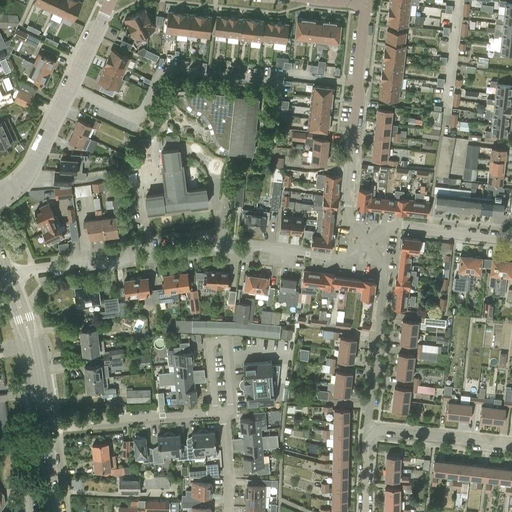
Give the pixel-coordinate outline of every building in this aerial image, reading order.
[(47,0),(44,7),(53,12),(58,0),(47,0)] [(58,0),(53,12),(64,16),(71,0),(58,0)] [(77,0),(71,0),(64,16),(73,21),(82,2),(77,0)] [(505,7),(504,14),(511,15),(511,4),(506,4),(506,1),(500,0),(499,6),(505,7)] [(388,13),(409,15),(410,4),(389,2),(388,13)] [(134,14),(145,34),(155,29),(144,8),(134,14)] [(177,34),(179,12),(167,11),(165,32),(177,34)] [(179,12),(177,34),(187,35),(190,13),(179,12)] [(198,36),(200,14),(190,13),(187,35),(198,36)] [(409,15),(388,13),(387,24),(408,26),(409,15)] [(17,26),(19,21),(18,16),(17,15),(0,14),(0,26),(8,27),(8,25),(17,26)] [(145,34),(134,14),(124,19),(137,42),(147,37),(145,34)] [(212,16),(200,14),(198,36),(209,37),(212,16)] [(503,24),(511,25),(511,15),(504,14),(503,20),(501,20),(501,19),(496,18),(495,23),(503,24)] [(227,36),(229,17),(216,15),(214,35),(227,36)] [(239,38),(241,18),(229,17),(227,36),(239,38)] [(239,39),(250,40),(253,19),(242,17),(241,18),(239,38),(239,39)] [(295,39),(306,40),(308,19),(297,18),(295,39)] [(261,40),(264,21),(264,20),(253,19),(250,40),(261,41),(261,40)] [(308,19),(306,40),(317,41),(319,20),(308,19)] [(327,43),(330,21),(319,20),(317,41),(327,43)] [(261,40),(274,42),(276,23),(264,21),(261,40)] [(330,21),(327,43),(338,44),(341,22),(330,21)] [(289,24),(276,23),(274,42),(287,43),(289,24)] [(495,28),(494,33),(511,35),(511,25),(503,24),(502,30),(500,30),(500,29),(495,28)] [(17,29),(14,35),(25,40),(28,34),(17,29)] [(387,30),(385,43),(404,45),(406,32),(387,30)] [(501,37),(501,44),(511,45),(511,35),(494,33),(494,37),(499,38),(499,36),(501,37)] [(132,46),(123,41),(120,46),(130,50),(132,46)] [(406,45),(404,45),(385,43),(384,43),(383,54),(404,56),(406,45)] [(0,48),(0,58),(4,57),(8,59),(13,47),(9,44),(6,45),(6,46),(0,48)] [(511,55),(511,45),(501,44),(500,51),(494,50),(493,55),(500,56),(500,55),(511,55)] [(30,61),(49,70),(54,60),(47,56),(49,51),(42,47),(39,52),(38,53),(35,51),(30,61)] [(111,49),(106,60),(126,69),(130,58),(111,49)] [(382,64),(403,67),(404,56),(383,54),(382,64)] [(476,67),(487,69),(488,58),(480,57),(480,62),(477,62),(476,67)] [(44,81),(49,70),(30,61),(25,59),(22,65),(27,67),(28,66),(32,68),(29,74),(34,77),(32,82),(41,87),(44,81)] [(121,79),(126,69),(106,60),(102,70),(103,70),(121,79)] [(318,65),(317,72),(324,73),(325,62),(318,61),(318,65)] [(403,67),(382,64),(381,75),(402,77),(403,67)] [(97,81),(111,88),(115,90),(115,89),(119,91),(124,80),(121,79),(103,70),(97,81)] [(379,86),(380,86),(399,88),(401,88),(402,77),(381,75),(379,86)] [(496,87),(495,94),(511,96),(511,87),(511,86),(497,84),(497,81),(490,81),(490,86),(496,87)] [(312,85),(310,96),(332,99),(333,87),(312,85)] [(398,101),(399,88),(380,86),(379,99),(398,101)] [(258,98),(170,89),(170,90),(187,91),(186,100),(189,106),(195,110),(199,111),(202,113),(205,116),(208,120),(210,124),(212,129),(215,136),(218,142),(222,147),(228,149),(238,150),(238,152),(251,154),(251,156),(252,156),(258,98)] [(22,91),(20,96),(30,101),(33,95),(22,91)] [(0,106),(14,101),(13,100),(10,93),(0,97),(0,106)] [(494,104),(510,106),(511,96),(495,94),(494,101),(492,101),(492,99),(487,98),(486,103),(494,104)] [(30,101),(20,96),(17,102),(28,107),(30,101)] [(331,109),(332,99),(310,96),(309,107),(331,109)] [(486,108),(485,114),(509,116),(510,116),(511,106),(510,106),(494,104),(493,111),(491,111),(491,109),(486,108)] [(308,118),(330,120),(331,109),(309,107),(308,118)] [(376,122),(390,124),(391,111),(377,110),(376,122)] [(492,117),(492,124),(508,126),(509,116),(485,114),(485,118),(490,118),(490,117),(492,117)] [(0,121),(0,134),(7,131),(13,129),(8,118),(0,121)] [(330,120),(308,118),(307,129),(329,132),(330,120)] [(78,120),(73,131),(86,137),(91,126),(78,120)] [(93,127),(98,129),(101,123),(96,120),(93,127)] [(460,130),(470,130),(471,121),(461,120),(460,130)] [(425,127),(439,129),(440,123),(426,121),(425,127)] [(390,124),(376,122),(375,134),(388,136),(393,136),(393,132),(396,132),(397,125),(390,124)] [(508,126),(492,124),(491,131),(485,130),(484,137),(491,137),(491,135),(506,137),(508,126)] [(423,128),(421,137),(438,139),(439,130),(423,128)] [(13,129),(7,131),(0,134),(0,154),(7,152),(4,146),(12,142),(18,139),(13,129)] [(86,137),(73,131),(68,142),(85,150),(90,139),(86,137)] [(313,151),(326,152),(328,141),(312,139),(313,134),(292,131),(292,138),(291,140),(304,141),(304,143),(313,144),(313,151)] [(387,148),(388,136),(375,134),(373,147),(387,148)] [(442,143),(454,145),(455,138),(443,136),(442,143)] [(386,161),(387,148),(373,147),(372,159),(386,161)] [(491,148),(490,160),(505,161),(506,149),(491,148)] [(180,165),(178,149),(162,151),(164,167),(162,168),(166,194),(145,196),(147,212),(164,210),(163,209),(169,209),(169,208),(186,206),(190,206),(191,207),(207,204),(205,188),(185,191),(181,165),(180,165)] [(326,152),(313,151),(312,157),(306,156),(306,161),(302,160),(301,166),(308,167),(309,162),(311,162),(311,163),(325,164),(326,152)] [(116,152),(114,157),(122,160),(123,156),(116,152)] [(59,158),(58,170),(81,172),(82,161),(87,161),(87,155),(70,154),(70,159),(59,158)] [(271,167),(271,168),(282,169),(284,158),(273,157),(272,167),(271,167)] [(503,173),(505,161),(490,160),(489,171),(503,173)] [(278,211),(282,169),(271,168),(270,173),(271,173),(270,181),(273,181),(270,210),(278,211)] [(291,181),(291,175),(294,175),(295,170),(284,168),(284,174),(285,174),(284,180),(291,181)] [(81,172),(58,170),(53,169),(52,183),(60,183),(60,187),(69,186),(70,183),(74,183),(74,178),(85,179),(86,172),(81,172)] [(472,170),(465,169),(464,181),(471,182),(472,170)] [(503,173),(489,171),(488,183),(502,184),(503,173)] [(316,184),(339,187),(340,176),(326,175),(317,174),(316,184)] [(244,179),(235,179),(234,186),(235,186),(234,205),(242,206),(244,179)] [(295,182),(291,181),(284,180),(284,185),(293,186),(293,187),(309,189),(309,184),(295,182)] [(76,197),(91,195),(90,184),(74,186),(76,197)] [(339,187),(316,184),(316,187),(324,189),(323,195),(338,197),(339,187)] [(72,197),(71,186),(54,188),(56,199),(72,197)] [(368,208),(368,207),(369,190),(358,189),(356,208),(363,209),(363,208),(368,208)] [(385,199),(371,198),(371,195),(374,196),(375,190),(372,190),(369,190),(368,207),(370,208),(384,209),(385,199)] [(396,201),(385,199),(384,209),(397,211),(399,191),(395,190),(394,196),(396,196),(396,201)] [(404,191),(399,191),(397,211),(397,213),(407,214),(409,200),(403,199),(404,191)] [(409,200),(407,214),(417,215),(420,193),(415,193),(414,198),(417,198),(416,201),(412,200),(409,200)] [(424,194),(420,193),(417,215),(427,217),(429,202),(421,201),(421,199),(424,199),(424,194)] [(446,209),(448,194),(436,193),(434,207),(446,209)] [(334,207),(337,208),(338,197),(323,195),(315,194),(314,204),(334,207)] [(459,195),(448,194),(446,209),(457,210),(459,195)] [(470,197),(459,195),(457,210),(468,211),(470,197)] [(481,198),(470,197),(468,211),(479,212),(481,198)] [(492,199),(481,198),(479,212),(491,213),(492,199)] [(120,211),(118,199),(111,200),(113,212),(120,211)] [(504,200),(492,199),(491,213),(502,215),(504,200)] [(40,222),(45,231),(58,225),(48,204),(40,208),(42,211),(37,214),(36,212),(35,213),(39,223),(40,222)] [(334,207),(314,204),(313,209),(318,210),(317,221),(332,222),(334,207)] [(66,208),(68,218),(75,217),(73,207),(66,208)] [(102,219),(102,218),(101,209),(95,210),(96,219),(94,220),(97,237),(105,236),(102,219)] [(243,228),(254,229),(255,215),(256,215),(256,211),(243,210),(242,220),(244,221),(243,228)] [(255,215),(254,229),(265,230),(265,224),(267,224),(268,216),(256,215),(255,215)] [(290,234),(292,217),(281,215),(279,233),(290,234)] [(78,240),(75,217),(68,218),(71,241),(78,240)] [(109,218),(102,218),(102,219),(105,236),(118,234),(115,217),(109,218)] [(292,217),(290,234),(301,235),(303,218),(292,217)] [(97,237),(94,220),(83,221),(84,229),(87,229),(89,238),(97,237)] [(331,236),(332,222),(317,221),(315,231),(308,230),(307,237),(311,237),(314,238),(315,234),(331,236)] [(58,225),(45,231),(43,232),(48,244),(64,236),(58,225)] [(330,238),(331,236),(315,234),(314,238),(311,237),(310,247),(330,250),(332,238),(330,238)] [(401,249),(416,251),(418,251),(419,239),(401,237),(401,238),(399,238),(399,244),(401,244),(400,249),(401,249)] [(453,243),(439,242),(438,254),(446,254),(446,248),(452,249),(453,243)] [(68,243),(58,245),(60,252),(69,250),(68,243)] [(416,251),(401,249),(399,263),(409,264),(411,252),(416,253),(416,251)] [(453,290),(467,290),(468,279),(471,257),(461,255),(459,270),(459,275),(459,278),(454,277),(453,290)] [(481,258),(471,257),(468,279),(467,290),(472,291),(474,271),(479,272),(481,258)] [(494,295),(498,295),(500,282),(503,260),(493,259),(491,273),(496,274),(494,295)] [(511,265),(511,261),(503,260),(500,282),(498,295),(504,296),(507,275),(511,275),(511,265)] [(408,271),(409,264),(399,263),(397,278),(418,280),(418,276),(416,276),(416,272),(408,271)] [(216,286),(217,271),(206,270),(206,278),(196,278),(197,288),(203,289),(203,291),(216,291),(216,286)] [(303,270),(301,289),(301,293),(311,294),(314,272),(303,270)] [(228,272),(217,271),(216,286),(230,287),(230,279),(227,279),(228,272)] [(322,289),(324,273),(314,272),(311,294),(316,295),(317,289),(315,289),(315,288),(322,289)] [(200,311),(199,304),(197,289),(191,290),(189,278),(187,279),(186,273),(174,274),(176,289),(187,288),(190,306),(190,312),(200,311)] [(332,297),(334,276),(334,274),(324,273),(322,289),(321,295),(332,297)] [(162,288),(157,289),(158,303),(172,301),(170,290),(176,289),(174,274),(162,276),(163,282),(161,282),(162,288)] [(256,290),(257,276),(247,274),(246,282),(243,281),(242,289),(242,291),(248,292),(248,289),(256,290)] [(268,277),(257,276),(256,290),(268,292),(269,285),(267,284),(268,277)] [(349,278),(334,276),(332,297),(336,297),(337,292),(335,292),(335,287),(347,289),(349,278)] [(298,291),(295,291),(296,279),(280,277),(279,288),(280,288),(278,300),(287,302),(286,305),(296,306),(298,291)] [(158,303),(157,289),(151,290),(150,283),(148,284),(147,278),(135,280),(137,294),(144,293),(146,304),(158,303)] [(361,295),(363,280),(349,278),(347,289),(357,290),(356,298),(361,298),(361,295)] [(418,280),(397,278),(395,278),(394,287),(408,289),(409,283),(412,283),(412,285),(417,285),(418,280)] [(363,280),(361,295),(361,298),(373,299),(375,280),(363,279),(363,280)] [(123,296),(137,294),(135,280),(123,281),(124,287),(122,287),(123,296)] [(90,286),(90,284),(82,285),(83,287),(76,288),(77,294),(75,294),(77,309),(86,308),(85,303),(99,301),(96,285),(90,286)] [(407,297),(408,289),(394,287),(392,298),(415,300),(415,296),(410,296),(410,297),(407,297)] [(234,303),(235,303),(236,291),(229,290),(227,303),(234,304),(234,303)] [(119,310),(118,299),(118,297),(103,299),(105,312),(119,310)] [(234,303),(234,304),(232,320),(233,320),(233,321),(192,320),(175,319),(175,331),(236,333),(279,337),(281,325),(252,322),(252,321),(258,322),(258,317),(253,317),(255,299),(246,297),(245,303),(239,302),(239,304),(235,303),(234,303)] [(415,300),(392,298),(391,308),(406,310),(406,305),(414,305),(415,300)] [(126,301),(119,302),(120,315),(128,314),(126,301)] [(494,303),(483,302),(482,316),(493,317),(494,303)] [(272,311),(262,310),(261,323),(270,324),(272,311)] [(280,313),(273,312),(271,324),(279,325),(280,313)] [(402,320),(401,332),(416,334),(417,327),(425,329),(426,325),(440,327),(441,319),(421,317),(420,322),(418,322),(402,320)] [(292,329),(283,328),(282,336),(291,337),(292,329)] [(82,342),(97,341),(96,329),(81,330),(82,342)] [(416,334),(401,332),(399,344),(415,346),(416,334)] [(339,337),(338,349),(354,351),(355,339),(339,337)] [(84,354),(103,352),(104,358),(122,356),(124,356),(123,349),(109,350),(109,351),(104,351),(103,340),(97,341),(82,342),(84,354)] [(418,343),(417,351),(437,353),(438,346),(418,343)] [(194,363),(193,352),(180,353),(180,347),(167,348),(168,365),(174,365),(192,363),(192,364),(194,363)] [(302,347),(300,358),(309,360),(311,349),(302,347)] [(353,362),(354,351),(338,349),(337,361),(353,362)] [(417,351),(416,358),(436,361),(437,353),(417,351)] [(398,354),(397,366),(412,368),(414,356),(398,354)] [(122,356),(104,358),(104,364),(110,363),(111,367),(123,365),(122,356)] [(272,365),(271,361),(243,364),(245,380),(241,381),(242,388),(245,388),(247,405),(275,402),(274,391),(277,391),(280,364),(272,365)] [(193,376),(192,364),(192,363),(174,365),(174,372),(158,373),(159,379),(193,376)] [(86,379),(107,376),(108,376),(107,365),(100,365),(85,367),(86,379)] [(411,380),(412,368),(397,366),(395,378),(411,380)] [(336,371),(334,383),(350,385),(351,373),(336,371)] [(108,388),(107,376),(86,379),(88,391),(101,389),(102,397),(116,395),(115,387),(108,388)] [(175,384),(176,391),(194,389),(193,376),(159,379),(159,386),(175,384)] [(349,396),(350,385),(334,383),(333,395),(349,396)] [(413,385),(412,392),(434,395),(435,387),(418,385),(413,385)] [(457,419),(459,403),(454,402),(455,394),(451,394),(452,387),(445,386),(443,399),(450,400),(450,402),(447,401),(445,417),(457,419)] [(394,388),(392,399),(408,401),(410,390),(394,388)] [(196,389),(194,389),(176,391),(177,398),(171,398),(172,403),(178,403),(178,402),(197,401),(196,389)] [(511,389),(505,389),(503,406),(510,407),(511,398),(511,392),(511,389)] [(150,402),(149,390),(126,390),(126,402),(150,402)] [(318,403),(325,404),(326,400),(331,400),(332,391),(318,390),(317,398),(318,398),(318,403)] [(470,391),(469,402),(476,403),(478,393),(477,393),(477,392),(470,391)] [(478,393),(476,403),(484,404),(484,399),(485,393),(478,393)] [(494,398),(493,406),(492,422),(504,424),(505,408),(500,407),(501,398),(494,398)] [(407,413),(408,401),(392,399),(391,411),(407,413)] [(459,403),(457,419),(469,420),(471,404),(459,403)] [(480,421),(492,422),(493,406),(481,405),(480,421)] [(333,409),(333,422),(348,422),(348,409),(333,409)] [(241,431),(243,431),(261,429),(260,422),(266,422),(265,411),(252,412),(252,418),(240,419),(241,431)] [(322,429),(322,434),(348,434),(348,422),(333,422),(333,429),(322,429)] [(187,446),(188,459),(205,457),(205,452),(203,429),(197,432),(192,433),(193,445),(187,446)] [(203,429),(205,452),(212,451),(212,457),(217,456),(216,450),(214,431),(209,431),(203,429)] [(261,429),(243,431),(244,444),(273,441),(278,441),(277,435),(273,435),(262,436),(261,429)] [(163,456),(170,455),(168,431),(162,435),(157,436),(158,448),(152,448),(153,462),(154,463),(164,462),(163,456)] [(178,460),(188,459),(187,446),(181,446),(180,434),(175,434),(168,431),(170,455),(177,454),(178,460)] [(322,434),(322,438),(330,439),(333,439),(333,446),(347,446),(348,434),(322,434)] [(143,462),(153,462),(152,448),(146,449),(145,437),(140,437),(135,435),(135,438),(134,438),(135,458),(143,457),(143,462)] [(273,441),(244,444),(245,457),(263,456),(262,448),(278,447),(278,441),(273,441)] [(94,458),(109,457),(107,444),(93,445),(94,458)] [(347,459),(347,446),(333,446),(332,459),(347,459)] [(268,455),(263,456),(245,457),(243,457),(244,468),(256,468),(257,474),(270,473),(268,455)] [(386,456),(385,468),(399,469),(400,457),(386,456)] [(110,469),(109,457),(94,458),(96,471),(101,471),(101,475),(113,474),(114,476),(130,474),(129,467),(110,469)] [(445,475),(447,462),(434,460),(433,474),(445,475)] [(459,463),(447,462),(445,475),(457,477),(459,463)] [(332,463),(332,476),(346,476),(347,463),(332,463)] [(457,479),(456,488),(460,489),(461,483),(462,483),(463,478),(469,478),(471,465),(459,463),(457,477),(457,479)] [(219,477),(218,464),(206,465),(207,476),(219,477)] [(471,465),(469,478),(482,480),(483,466),(471,465)] [(499,482),(500,468),(488,466),(486,480),(499,482)] [(399,469),(385,468),(385,480),(398,481),(399,469)] [(511,469),(500,468),(499,482),(511,483),(511,471),(511,469)] [(139,477),(120,476),(119,493),(139,493),(139,477)] [(169,477),(146,476),(145,488),(169,488),(169,477)] [(321,488),(329,488),(332,488),(346,488),(346,476),(332,476),(332,484),(321,483),(321,488)] [(244,495),(244,496),(264,496),(265,485),(277,486),(277,480),(258,479),(258,485),(247,485),(247,489),(245,492),(244,495)] [(182,495),(181,501),(199,501),(200,496),(206,496),(206,497),(212,497),(213,488),(211,488),(211,483),(192,482),(192,490),(186,490),(186,495),(182,495)] [(346,488),(332,488),(329,488),(321,488),(321,492),(332,492),(331,500),(346,500),(346,488)] [(385,488),(384,501),(399,501),(399,489),(385,488)] [(246,503),(246,507),(264,507),(264,496),(244,496),(244,497),(244,500),(246,503)] [(137,511),(138,511),(169,511),(178,511),(179,502),(169,501),(138,500),(138,505),(128,505),(128,507),(119,507),(118,511),(137,511)] [(345,511),(346,500),(331,500),(331,511),(345,511)] [(192,507),(192,511),(210,511),(210,507),(199,507),(199,501),(181,501),(181,507),(192,507)] [(398,511),(399,501),(384,501),(384,511),(398,511)]
